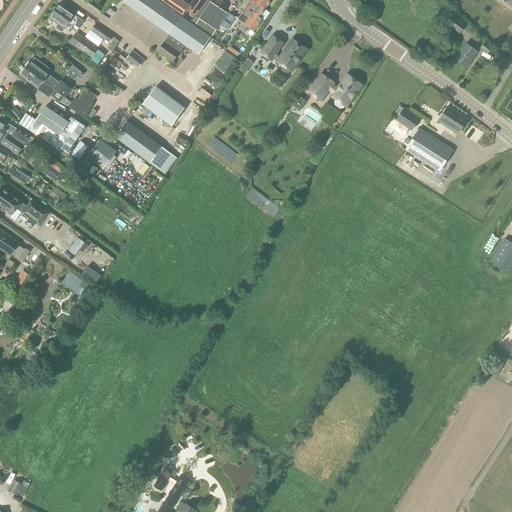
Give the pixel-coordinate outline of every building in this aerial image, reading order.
[(155,0),(125,0),(124,2),(169,35),(184,46),(198,55),(210,38),(195,26),(180,17),(158,1),(155,0)] [(158,0),(158,1),(180,17),(189,4),(182,0),(158,0)] [(194,0),(187,11),(200,19),(212,2),(211,1),(211,0),(194,0)] [(244,23),(260,0),(250,0),(241,13),(237,18),(244,23)] [(260,0),(244,23),(239,30),(244,33),(248,27),(254,30),(262,19),(260,17),(265,9),(264,9),(270,0),(260,0)] [(220,24),(228,13),(212,2),(200,19),(216,30),(220,24)] [(78,27),(83,21),(74,14),(59,4),(50,18),(64,28),(65,28),(70,31),(74,25),(78,27)] [(229,12),(228,13),(220,24),(227,29),(236,17),(229,12)] [(459,29),(463,22),(449,14),(445,22),(459,29)] [(216,30),(200,19),(195,26),(210,38),(216,30)] [(113,51),(120,42),(97,26),(93,31),(111,43),(108,48),(113,51)] [(172,63),(184,46),(169,35),(156,52),(172,63)] [(290,72),(290,71),(292,72),(306,50),(292,40),(280,56),(276,53),(284,43),(273,35),(260,52),(272,61),(274,57),(278,60),(277,61),(282,65),(281,66),(281,68),(281,71),(285,73),(288,73),(290,72)] [(83,38),(76,47),(91,57),(97,48),(83,38)] [(444,38),(434,52),(460,71),(463,66),(473,73),(484,56),(473,48),(468,56),(444,38)] [(139,68),(144,61),(132,51),(127,58),(139,68)] [(26,68),(55,90),(64,97),(71,89),(61,81),(59,83),(49,75),(46,72),(49,69),(44,65),(35,58),(32,61),(31,61),(26,68)] [(103,71),(114,77),(119,67),(109,61),(103,71)] [(268,76),(273,69),(266,64),(261,71),(268,76)] [(243,65),(240,70),(245,74),(249,69),(243,65)] [(206,75),(213,82),(221,74),(213,67),(206,75)] [(49,97),(55,90),(26,68),(21,75),(39,89),(49,97)] [(169,77),(178,86),(181,82),(172,74),(169,77)] [(361,85),(347,75),(337,89),(331,85),(333,83),(321,75),(309,91),(321,100),(329,89),(334,93),(332,96),(336,99),(334,102),(334,104),(340,108),(343,108),(345,106),(346,106),(361,85)] [(206,96),(213,90),(203,80),(197,86),(206,96)] [(155,87),(142,105),(171,127),(184,108),(155,87)] [(299,94),(291,106),(299,112),(307,100),(299,94)] [(82,117),(89,109),(79,101),(76,99),(72,104),(70,107),(82,117)] [(458,134),(467,118),(448,106),(438,121),(458,134)] [(68,124),(45,107),(36,121),(26,114),(20,123),(52,146),(65,155),(84,127),(72,119),(68,124)] [(145,108),(139,116),(143,119),(149,111),(145,108)] [(404,108),(396,120),(411,130),(419,118),(404,108)] [(17,139),(24,144),(30,134),(18,127),(16,131),(0,120),(0,130),(4,133),(8,134),(17,139)] [(165,175),(176,158),(126,122),(114,137),(165,175)] [(23,145),(24,144),(17,139),(8,134),(4,133),(0,130),(0,139),(19,152),(23,145)] [(437,172),(451,151),(419,131),(405,152),(437,172)] [(102,171),(116,154),(100,141),(86,158),(102,171)] [(9,152),(0,146),(0,156),(4,159),(9,152)] [(464,150),(449,183),(471,193),(485,159),(464,150)] [(56,168),(59,164),(49,156),(46,160),(56,168)] [(30,177),(13,165),(8,172),(25,184),(30,177)] [(58,183),(62,177),(47,165),(42,171),(58,183)] [(100,174),(96,179),(103,184),(107,179),(100,174)] [(47,213),(30,201),(26,207),(1,187),(0,188),(0,204),(12,214),(17,208),(22,212),(22,213),(39,225),(47,213)] [(64,198),(59,206),(61,207),(63,209),(68,203),(65,201),(66,200),(64,198)] [(18,244),(0,231),(0,248),(10,255),(11,254),(17,245),(18,244)] [(78,238),(69,251),(75,255),(80,249),(84,252),(88,245),(84,242),(78,238)] [(510,272),(511,267),(511,242),(505,239),(492,261),(510,272)] [(46,241),(41,247),(49,252),(53,246),(46,241)] [(17,245),(11,254),(17,259),(24,250),(17,245)] [(11,269),(14,264),(9,260),(6,265),(11,269)] [(85,305),(94,290),(70,271),(62,281),(75,292),(72,296),(85,305)] [(22,332),(7,338),(10,344),(25,338),(22,332)] [(507,360),(497,355),(487,371),(497,377),(507,360)] [(180,476),(157,511),(196,511),(197,511),(182,502),(177,510),(180,511),(169,511),(189,481),(180,476)] [(16,495),(21,485),(13,481),(8,491),(16,495)]
